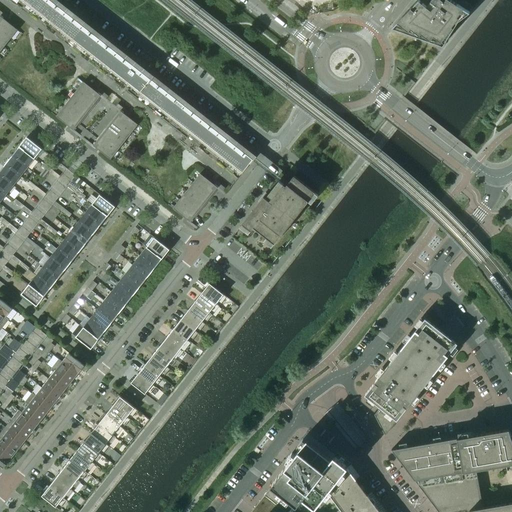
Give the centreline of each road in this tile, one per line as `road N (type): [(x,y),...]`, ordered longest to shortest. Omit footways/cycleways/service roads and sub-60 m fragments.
road 1 (residential): [(10,485),(200,244)]
road 2 (residential): [(200,244),(0,91)]
road 3 (residential): [(276,148),(89,0)]
road 4 (tertiary): [(496,178),(363,78)]
road 5 (residential): [(342,376),(433,280)]
road 6 (residential): [(511,386),(433,280)]
road 7 (residential): [(224,511),(300,406)]
road 8 (residential): [(433,280),(437,264),(493,196),(496,178)]
road 9 (residential): [(200,244),(276,148)]
